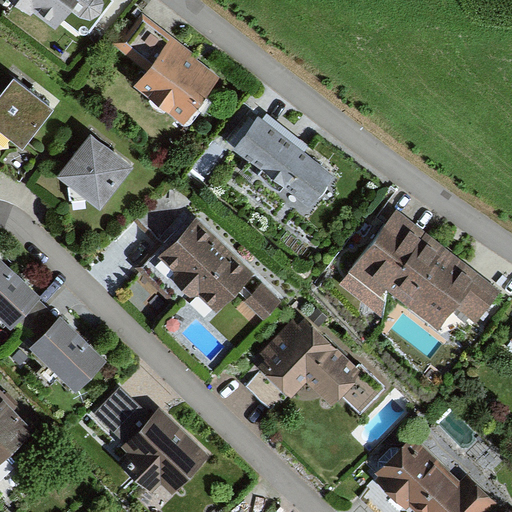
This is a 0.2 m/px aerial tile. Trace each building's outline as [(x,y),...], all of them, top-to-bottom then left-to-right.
[(5,0),(31,19),(33,16),(55,33),(65,19),(85,35),(112,0),(5,0)] [(143,14),(116,46),(142,67),(130,81),(185,125),(222,80),(143,14)] [(0,98),(0,130),(23,148),(53,110),(15,80),(0,98)] [(259,118),(233,152),(311,212),(337,178),(259,118)] [(88,135),(58,173),(102,207),(132,169),(88,135)] [(396,210),(340,287),(380,319),(386,291),(439,331),(454,311),(474,326),(502,290),(446,247),(410,220),(396,210)] [(158,245),(136,267),(170,300),(179,291),(192,303),(199,296),(215,312),(253,273),(196,217),(164,250),(158,245)] [(0,256),(0,317),(13,331),(44,299),(0,256)] [(262,286),(247,302),(263,318),(279,302),(262,286)] [(61,316),(30,349),(78,391),(108,359),(61,316)] [(291,319),(251,359),(290,399),(307,382),(331,407),(344,394),(359,410),(383,387),(360,363),(356,367),(307,318),(298,326),(291,319)] [(0,386),(0,463),(39,430),(0,386)] [(161,481),(172,492),(207,455),(159,410),(152,418),(120,389),(97,413),(126,440),(123,443),(135,454),(124,465),(152,491),(161,481)] [(414,438),(373,479),(404,510),(409,505),(415,511),(490,511),(496,506),(466,476),(460,483),(414,438)]
